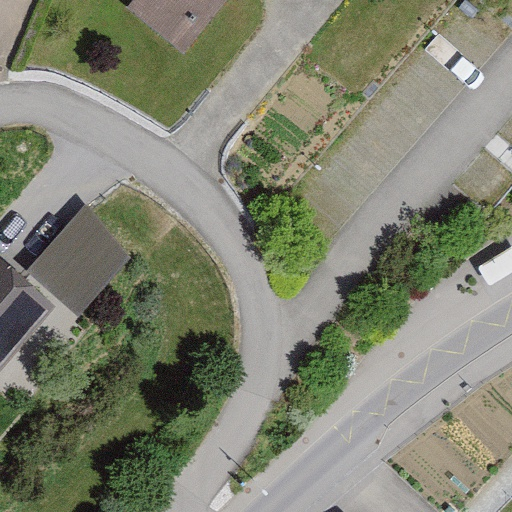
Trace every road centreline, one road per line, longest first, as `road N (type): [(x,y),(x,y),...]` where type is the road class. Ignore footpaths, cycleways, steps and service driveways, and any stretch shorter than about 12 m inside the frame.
road 1 (residential): [(0,115),(16,110),(126,154),(232,250),(262,356),(186,485),(184,511)]
road 2 (tertiary): [(266,511),(346,434),(511,315)]
road 3 (unknown): [(171,195),(297,36),(303,0)]
